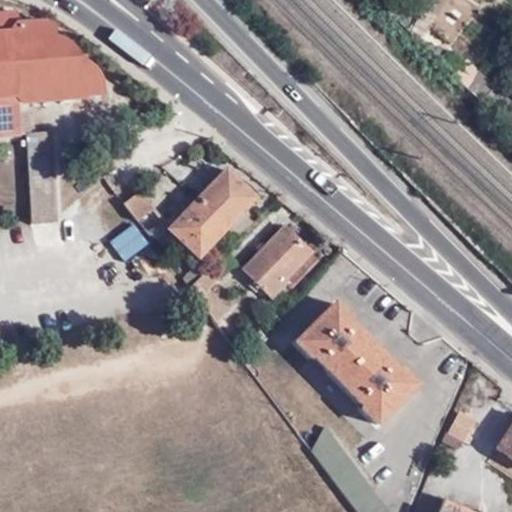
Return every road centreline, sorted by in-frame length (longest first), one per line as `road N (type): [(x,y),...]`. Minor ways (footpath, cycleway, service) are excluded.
road 1 (primary): [(511,326),(204,0)]
road 2 (primary): [(213,107),(511,343)]
road 3 (primary): [(78,0),(213,107)]
road 4 (secondary): [(213,107),(124,0)]
